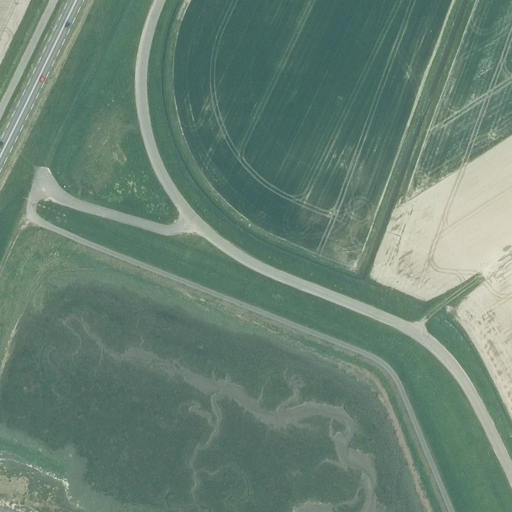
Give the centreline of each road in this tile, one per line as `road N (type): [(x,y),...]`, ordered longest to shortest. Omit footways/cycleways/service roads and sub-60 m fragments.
road 1 (unclassified): [(511,479),(430,336),(227,245),(197,220)]
road 2 (unclassified): [(197,220),(155,161),(144,96),(149,45),(165,0)]
road 3 (unclassified): [(31,202),(46,187),(161,230),(197,220)]
road 4 (primary): [(0,155),(75,0)]
